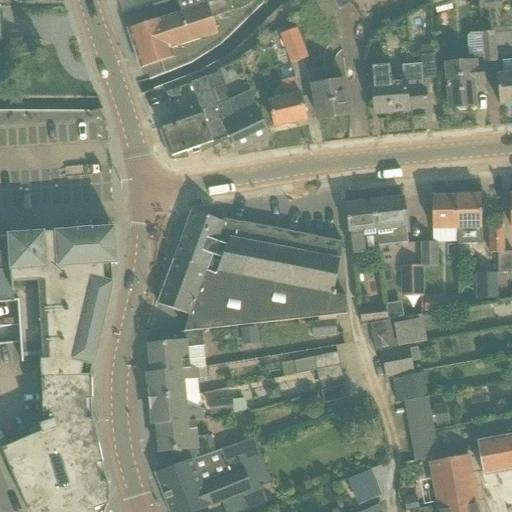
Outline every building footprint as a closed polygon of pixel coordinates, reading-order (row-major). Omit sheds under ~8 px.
[(128,31),(141,69),(174,58),(171,50),(217,35),(212,19),(245,9),(254,3),(253,0),(179,0),(175,1),(179,14),(157,21),(128,31)] [(314,0),(328,18),(350,2),(348,0),(314,0)] [(291,65),(307,59),(297,29),(292,19),(279,28),(282,35),(281,35),(291,65)] [(497,62),(495,32),(482,33),(483,64),(497,62)] [(483,64),(482,33),(470,34),(466,37),(469,63),(446,65),(449,109),(456,109),(458,112),(466,111),(468,108),(475,107),(473,86),(485,85),(483,64)] [(437,79),(434,55),(421,56),(423,80),(437,79)] [(497,76),(499,105),(511,104),(511,60),(502,62),(503,76),(497,76)] [(373,86),(375,115),(408,112),(407,109),(426,108),(425,90),(406,91),(405,77),(390,78),(389,67),(372,68),(373,86)] [(318,121),(349,116),(350,116),(345,82),(337,83),(334,68),(312,72),(314,87),(313,87),(318,121)] [(219,73),(208,77),(229,138),(237,153),(269,137),(252,90),(229,101),(224,92),(226,92),(219,73)] [(184,154),(229,138),(208,77),(191,84),(202,116),(162,129),(172,158),(174,157),(175,157),(176,157),(176,156),(184,153),(184,154)] [(307,121),(302,102),(296,78),(279,82),(282,98),(268,101),(275,129),(307,121)] [(432,230),(457,229),(456,197),(432,198),(432,230)] [(480,197),(456,197),(457,229),(481,229),(480,197)] [(407,228),(403,199),(372,203),(378,251),(379,251),(378,247),(408,244),(406,228),(407,228)] [(350,232),(353,255),(378,251),(372,203),(346,206),(349,232),(350,232)] [(184,333),(202,331),(311,319),(335,316),(347,315),(346,302),(346,297),(333,295),(343,243),(317,238),(298,234),(298,235),(286,232),(284,231),(284,232),(272,230),(272,229),(270,229),(258,227),(258,226),(242,223),(242,224),(238,223),(223,220),(222,224),(192,213),(191,215),(175,259),(175,260),(174,261),(175,261),(159,304),(158,303),(158,305),(190,317),(184,333)] [(489,240),(504,240),(504,226),(489,226),(489,240)] [(9,238),(10,255),(14,302),(14,303),(19,302),(19,303),(20,302),(23,352),(43,351),(44,379),(90,377),(92,367),(93,367),(113,284),(112,284),(111,265),(115,265),(117,265),(117,264),(116,256),(116,255),(116,248),(115,247),(115,240),(115,238),(114,231),(114,230),(113,230),(106,230),(105,231),(97,231),(96,231),(93,231),(93,229),(91,230),(79,230),(77,230),(77,232),(74,233),(72,233),(65,233),(64,233),(57,234),(9,237),(9,238)] [(0,303),(19,303),(19,302),(14,303),(14,302),(10,255),(9,238),(0,238),(0,303)] [(504,252),(504,240),(489,240),(489,253),(480,253),(480,274),(497,274),(496,252),(504,252)] [(421,244),(422,267),(423,267),(438,267),(438,243),(421,244)] [(511,252),(504,252),(496,252),(497,274),(511,273),(511,252)] [(424,297),(423,267),(422,267),(400,267),(401,297),(424,297)] [(498,300),(497,275),(475,276),(476,301),(498,300)] [(424,297),(424,313),(437,313),(437,297),(424,297)] [(386,306),(359,309),(361,327),(370,325),(388,322),(386,306)] [(388,322),(370,325),(375,353),(380,352),(418,344),(413,321),(412,317),(404,319),(388,322)] [(335,321),(311,323),(312,337),(336,335),(335,321)] [(255,328),(241,330),(242,346),(257,344),(255,328)] [(190,370),(198,369),(206,368),(202,331),(184,333),(151,336),(152,346),(147,346),(150,374),(149,374),(150,375),(190,370)] [(410,351),(381,356),(385,379),(414,373),(412,363),(420,362),(417,349),(410,351)] [(313,358),(316,371),(340,366),(338,353),(313,358)] [(340,366),(316,371),(319,384),(343,379),(340,366)] [(199,380),(198,369),(190,370),(150,375),(150,379),(147,382),(148,400),(147,400),(148,401),(186,397),(184,382),(199,380)] [(416,401),(412,376),(392,380),(396,404),(403,403),(416,401)] [(4,449),(1,451),(19,492),(20,492),(25,490),(32,508),(28,509),(27,510),(28,511),(94,511),(106,507),(107,507),(108,504),(108,501),(109,498),(109,495),(109,492),(108,489),(108,486),(107,483),(102,485),(97,466),(102,465),(92,420),(86,420),(86,401),(92,401),(91,377),(90,377),(44,379),(41,379),(41,380),(42,413),(42,414),(48,414),(49,423),(39,426),(42,433),(11,449),(5,452),(4,449)] [(321,392),(324,405),(348,398),(345,386),(321,392)] [(155,426),(195,421),(195,422),(203,421),(202,410),(187,411),(186,397),(148,401),(150,419),(151,419),(154,421),(155,426)] [(403,403),(406,415),(430,410),(428,398),(416,401),(403,403)] [(211,416),(234,414),(246,411),(245,399),(232,400),(232,399),(209,402),(211,416)] [(449,425),(445,405),(433,407),(437,428),(449,425)] [(433,422),(430,410),(406,415),(408,427),(433,422)] [(197,438),(195,422),(195,421),(155,426),(159,454),(171,453),(172,455),(175,455),(176,467),(215,453),(213,441),(208,437),(197,438)] [(435,434),(433,422),(408,427),(410,439),(435,434)] [(437,446),(435,434),(410,439),(412,450),(437,446)] [(255,439),(215,453),(176,467),(164,472),(164,471),(162,471),(163,472),(155,475),(169,511),(200,511),(208,509),(208,508),(234,498),(242,511),(247,511),(268,503),(261,486),(251,489),(241,465),(261,457),(255,439)] [(346,456),(340,440),(314,450),(320,465),(346,456)] [(483,474),(511,468),(511,466),(507,441),(477,446),(483,474)] [(437,446),(412,450),(414,462),(439,458),(437,446)] [(475,491),(469,457),(430,464),(436,498),(475,491)] [(371,471),(347,482),(358,506),(382,496),(371,471)] [(438,511),(478,511),(475,491),(436,498),(438,511)] [(416,496),(402,498),(405,511),(418,509),(416,496)]
